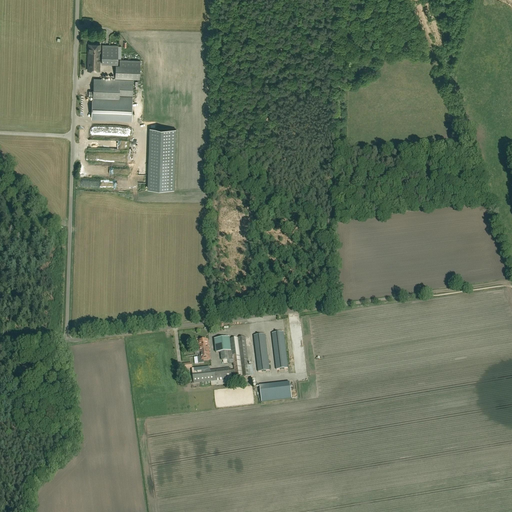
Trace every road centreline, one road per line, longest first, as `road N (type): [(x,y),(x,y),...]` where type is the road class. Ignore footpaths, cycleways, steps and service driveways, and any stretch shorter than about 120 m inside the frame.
road 1 (unclassified): [(66,341),(428,293)]
road 2 (unclassified): [(66,341),(77,0)]
road 3 (track): [(333,0),(332,305)]
